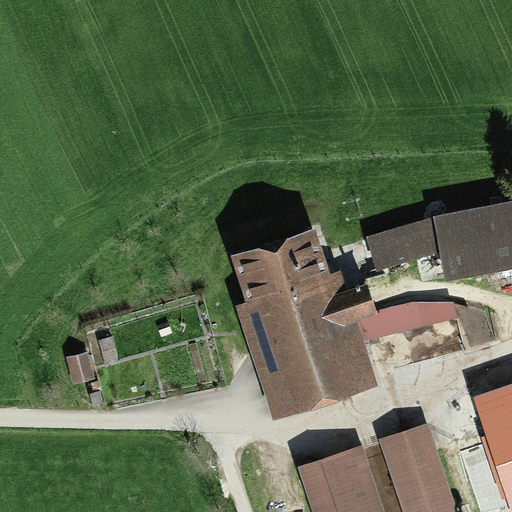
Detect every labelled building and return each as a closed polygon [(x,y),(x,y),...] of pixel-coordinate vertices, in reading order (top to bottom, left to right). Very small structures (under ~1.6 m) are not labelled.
[(511,203),(440,213),(444,244),(448,273),(511,264),(511,203)] [(440,213),(371,233),(380,263),(444,244),(440,213)] [(314,218),(230,248),(248,296),(238,300),(278,409),(372,374),(349,311),(373,302),(365,279),(340,288),(314,218)] [(511,359),(465,372),(499,495),(511,491),(511,359)] [(396,511),(452,511),(424,423),(373,440),(396,511)] [(381,511),(360,445),(288,468),(302,511),(381,511)]
